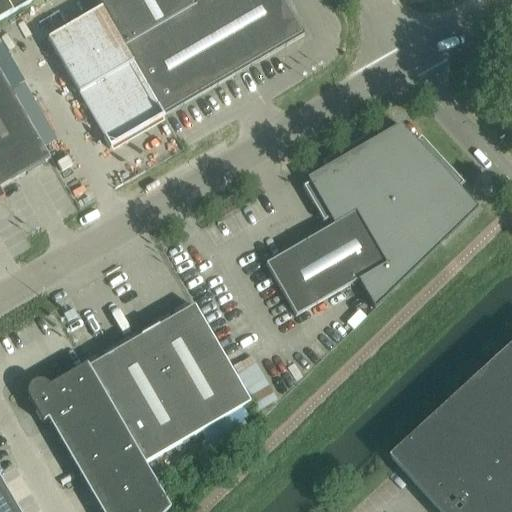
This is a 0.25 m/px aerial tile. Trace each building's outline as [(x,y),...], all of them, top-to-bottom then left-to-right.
[(0,0),(0,23),(39,0),(0,0)] [(205,0),(194,7),(189,0),(95,0),(164,118),(303,38),(281,0),(205,0)] [(47,41),(73,85),(69,88),(74,96),(78,94),(110,149),(163,118),(100,10),(47,41)] [(0,189),(50,160),(0,75),(0,189)] [(477,212),(476,210),(457,190),(462,186),(420,140),(415,145),(399,127),(378,140),(375,134),(324,164),(327,169),(306,181),(309,186),(303,190),(314,209),(313,210),(314,212),(315,211),(319,217),(317,218),(318,220),(320,219),(322,224),(328,220),(333,228),(265,267),(295,319),(357,283),(373,312),(477,212)] [(132,447),(142,465),(143,467),(249,406),(193,309),(88,370),(102,395),(112,413),(122,430),(132,447)] [(511,511),(511,351),(392,461),(399,469),(438,511),(511,511)] [(27,399),(27,401),(42,425),(47,422),(49,426),(102,395),(88,370),(87,370),(85,367),(48,389),(47,388),(46,387),(44,385),(43,385),(40,384),(37,384),(36,384),(34,384),(32,385),(30,387),(28,389),(27,390),(27,392),(26,394),(26,396),(26,398),(27,399)] [(102,395),(49,426),(59,444),(112,413),(102,395)] [(112,413),(59,444),(69,461),(122,430),(112,413)] [(122,430),(69,461),(79,478),(132,447),(122,430)] [(132,447),(79,478),(89,496),(142,465),(132,447)] [(142,465),(89,496),(98,511),(101,511),(152,482),(143,467),(142,465)] [(152,482),(101,511),(140,511),(162,499),(152,482)] [(15,511),(7,497),(0,501),(0,511),(15,511)] [(162,499),(140,511),(168,511),(169,511),(162,499)]
